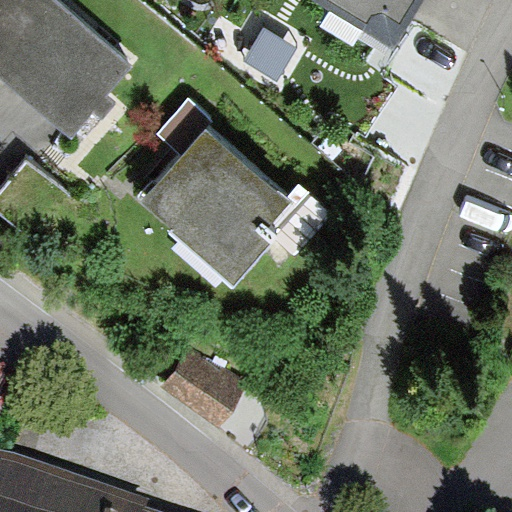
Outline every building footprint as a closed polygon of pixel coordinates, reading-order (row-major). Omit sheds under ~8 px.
[(129,68),(52,0),(0,0),(0,73),(72,138),(94,113),(101,119),(116,101),(106,93),(129,68)] [(423,0),(323,0),(398,43),(423,0)] [(296,48),(266,29),(246,60),(277,79),(296,48)] [(217,121),(190,98),(158,135),(182,155),(145,197),(180,227),(177,231),(240,284),(279,239),(297,255),(334,212),(299,183),(290,194),(212,127),(217,121)] [(72,199),(25,164),(0,198),(0,215),(39,244),(72,199)] [(246,389),(192,350),(165,388),(220,427),(246,389)] [(145,499),(3,450),(0,460),(0,511),(152,511),(142,508),(145,499)]
